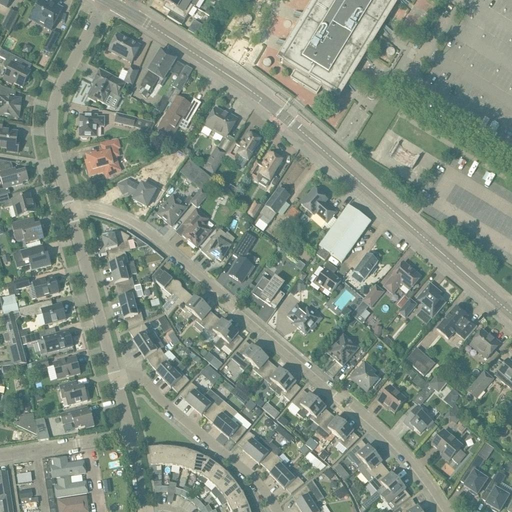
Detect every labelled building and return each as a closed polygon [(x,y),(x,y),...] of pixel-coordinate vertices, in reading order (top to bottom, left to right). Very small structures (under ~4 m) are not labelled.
[(0,0),(0,5),(7,9),(11,0),(0,0)] [(53,8),(39,0),(29,20),(51,31),(63,9),(55,5),(53,8)] [(181,0),(166,0),(165,2),(166,3),(163,8),(170,12),(167,17),(182,26),(185,21),(190,13),(193,7),(181,0)] [(318,0),(281,61),(277,59),(276,60),(294,72),(290,79),(303,87),(306,83),(318,90),(316,94),(317,95),(321,88),(339,99),(340,98),(337,96),(394,0),(318,0)] [(17,13),(12,10),(7,20),(2,29),(8,32),(17,13)] [(243,20),(243,21),(243,22),(244,23),(244,24),(245,24),(246,24),(246,25),(247,25),(248,25),(249,24),(250,24),(250,23),(251,23),(251,22),(252,21),(252,20),(252,19),(251,19),(251,18),(251,17),(250,17),(250,16),(249,16),(248,16),(247,16),(246,16),(245,16),(245,17),(244,17),(244,18),(243,18),(243,19),(243,20)] [(59,35),(53,32),(48,41),(43,50),(49,53),(59,35)] [(140,47),(118,35),(109,51),(132,64),(140,47)] [(386,52),(386,53),(386,54),(387,54),(387,55),(387,56),(388,56),(389,57),(390,57),(391,57),(392,57),(393,57),(393,56),(394,56),(394,55),(395,54),(395,53),(395,52),(395,51),(394,50),(394,49),(393,49),(392,49),(392,48),(391,48),(390,48),(389,48),(389,49),(388,49),(387,50),(387,51),(386,51),(386,52)] [(28,83),(30,81),(29,78),(28,77),(30,73),(24,70),(28,64),(1,50),(0,52),(0,57),(6,61),(4,66),(4,69),(8,71),(3,81),(12,85),(13,83),(22,88),(25,84),(26,84),(28,83)] [(172,88),(175,90),(180,92),(188,79),(180,75),(185,67),(175,61),(176,61),(161,51),(148,72),(150,73),(143,83),(144,84),(142,88),(143,88),(139,93),(146,99),(151,93),(150,92),(152,89),(153,89),(159,78),(164,81),(169,72),(179,77),(172,88)] [(262,63),(262,64),(262,65),(262,66),(263,66),(263,67),(264,67),(264,68),(265,68),(266,68),(267,68),(268,68),(269,67),(270,67),(270,66),(270,65),(271,65),(271,64),(271,63),(271,62),(270,62),(270,61),(270,60),(269,60),(268,60),(268,59),(267,59),(266,59),(265,59),(265,60),(264,60),(263,60),(263,61),(262,62),(262,63)] [(130,68),(124,83),(126,84),(132,87),(139,71),(130,68)] [(126,84),(124,83),(99,70),(94,80),(94,81),(95,82),(96,83),(88,99),(96,103),(97,101),(104,105),(110,94),(118,98),(126,84)] [(16,92),(0,86),(0,116),(19,119),(19,112),(21,113),(21,106),(18,106),(19,102),(21,103),(21,99),(15,99),(16,92)] [(175,90),(172,88),(171,87),(165,97),(164,96),(156,110),(161,113),(167,103),(175,90)] [(175,90),(167,103),(172,106),(157,132),(157,133),(167,138),(171,140),(182,121),(188,125),(195,113),(188,109),(191,105),(177,98),(177,97),(180,92),(175,90)] [(368,96),(368,97),(368,98),(369,99),(369,100),(370,100),(371,100),(371,101),(372,101),(373,101),(373,100),(374,100),(375,100),(375,99),(376,99),(376,98),(377,97),(377,96),(377,95),(376,95),(376,94),(376,93),(375,93),(375,92),(374,92),(373,92),(372,92),(371,92),(370,92),(370,93),(369,93),(369,94),(368,94),(368,95),(368,96)] [(332,110),(332,111),(333,112),(333,113),(334,113),(334,114),(335,114),(336,114),(337,114),(338,114),(339,114),(340,113),(340,112),(341,112),(341,111),(341,110),(341,109),(341,108),(340,108),(340,107),(339,107),(339,106),(338,106),(337,106),(336,106),(335,106),(334,106),(334,107),(333,107),(333,108),(332,109),(332,110)] [(228,116),(215,109),(205,128),(225,140),(237,120),(228,115),(228,116)] [(155,124),(116,115),(114,124),(134,128),(134,129),(142,131),(141,133),(142,136),(149,134),(155,124)] [(89,138),(97,138),(97,128),(104,128),(104,118),(97,118),(97,116),(79,116),(79,138),(80,138),(82,140),(87,140),(89,138)] [(3,122),(0,121),(0,149),(7,150),(7,152),(18,154),(19,143),(16,142),(18,133),(2,131),(3,122)] [(157,133),(155,136),(165,142),(167,138),(157,133)] [(260,141),(247,133),(240,145),(235,142),(225,157),(235,164),(240,157),(248,162),(252,154),(254,155),(257,149),(256,149),(260,141)] [(120,149),(117,140),(100,144),(103,153),(96,154),(96,153),(86,156),(87,161),(85,162),(89,177),(107,172),(109,178),(121,172),(119,168),(116,158),(119,157),(117,150),(120,149)] [(212,175),(225,153),(216,148),(203,169),(210,173),(212,175)] [(262,165),(257,162),(247,177),(257,184),(262,177),(270,182),(274,174),(276,175),(279,169),(278,169),(282,161),(270,154),(262,165)] [(11,163),(0,161),(0,173),(1,178),(3,186),(4,190),(23,185),(22,183),(28,181),(27,180),(28,180),(26,171),(16,174),(15,170),(13,171),(11,163)] [(161,211),(157,216),(167,224),(170,226),(171,227),(172,227),(173,226),(179,218),(187,209),(191,204),(197,209),(208,196),(207,195),(216,184),(193,164),(190,161),(180,173),(183,176),(201,191),(193,200),(189,197),(182,205),(173,197),(169,202),(167,205),(166,204),(160,210),(161,211)] [(136,204),(141,207),(142,206),(146,208),(155,192),(142,185),(140,188),(127,181),(117,186),(123,196),(129,193),(135,197),(133,201),(137,203),(136,204)] [(230,186),(227,191),(234,198),(238,190),(230,186)] [(290,197),(279,189),(260,214),(263,216),(255,227),(263,233),(271,222),(290,197)] [(311,219),(322,229),(336,213),(320,200),(322,197),(314,190),(307,198),(307,197),(300,205),(313,216),(311,219)] [(8,195),(0,197),(0,206),(4,205),(5,209),(13,207),(16,218),(37,213),(33,201),(31,201),(30,196),(9,201),(8,195)] [(262,206),(255,202),(246,215),(253,220),(262,206)] [(245,214),(239,207),(235,213),(240,219),(245,214)] [(371,223),(348,207),(314,254),(317,256),(325,262),(330,255),(342,264),(371,223)] [(295,211),(294,209),(287,218),(293,222),(299,214),(295,211)] [(206,219),(196,210),(182,226),(188,230),(182,237),(197,249),(211,232),(202,224),(206,219)] [(35,226),(33,219),(11,225),(16,242),(24,240),(25,244),(44,239),(41,230),(38,230),(37,226),(35,226)] [(229,238),(220,230),(201,252),(212,262),(212,261),(215,258),(221,262),(226,253),(229,248),(224,245),(229,239),(229,238)] [(109,257),(130,251),(127,242),(130,238),(122,233),(121,233),(120,233),(119,233),(118,233),(118,234),(117,234),(116,236),(116,238),(115,238),(114,237),(102,240),(105,252),(107,251),(109,257)] [(256,240),(245,233),(231,256),(232,256),(234,257),(239,260),(231,272),(229,276),(239,283),(241,284),(246,276),(247,277),(248,277),(248,278),(255,268),(254,268),(252,267),(243,261),(256,240)] [(33,248),(13,254),(16,265),(29,261),(32,272),(42,269),(51,267),(48,255),(45,256),(42,246),(33,248)] [(126,271),(135,269),(133,263),(128,264),(125,253),(130,252),(130,251),(109,257),(109,258),(110,264),(109,265),(112,275),(126,271)] [(162,259),(157,255),(145,258),(146,266),(153,264),(161,262),(161,260),(162,259)] [(354,273),(364,281),(378,262),(367,255),(354,273)] [(296,268),(301,272),(305,266),(300,262),(296,268)] [(323,268),(325,270),(318,279),(317,278),(313,284),(320,289),(321,287),(332,295),(337,288),(338,286),(341,282),(333,276),(334,275),(330,273),(334,268),(326,263),(323,268)] [(411,273),(402,265),(392,277),(383,288),(392,295),(398,288),(400,290),(403,286),(409,292),(421,278),(412,271),(411,273)] [(118,292),(134,288),(134,285),(131,276),(137,275),(135,269),(126,271),(112,275),(114,285),(116,285),(118,292)] [(168,318),(188,294),(182,289),(182,287),(181,285),(180,283),(178,282),(176,282),(174,282),(159,270),(152,278),(154,286),(156,284),(172,297),(162,309),(168,318)] [(306,276),(301,272),(297,278),(303,281),(306,276)] [(285,284),(275,277),(263,294),(256,288),(251,295),(263,304),(266,300),(270,303),(270,304),(276,308),(285,296),(279,292),(285,284)] [(8,290),(12,288),(13,288),(15,296),(19,295),(18,291),(30,288),(27,279),(6,284),(8,290)] [(58,294),(55,279),(47,281),(47,280),(33,283),(37,299),(58,294)] [(303,282),(299,279),(293,288),(289,293),(294,297),(297,292),(304,292),(304,291),(306,291),(306,286),(304,286),(304,285),(304,284),(303,282)] [(134,288),(118,292),(120,299),(118,299),(121,310),(123,309),(135,306),(134,300),(137,300),(137,298),(144,297),(141,286),(134,288)] [(437,292),(430,286),(417,301),(424,307),(421,310),(432,319),(445,304),(434,295),(437,292)] [(307,291),(313,295),(316,291),(310,287),(307,291)] [(363,302),(351,316),(357,321),(362,325),(365,321),(370,315),(365,311),(369,307),(371,308),(383,293),(376,287),(363,302)] [(315,296),(321,301),(324,296),(318,292),(315,296)] [(188,294),(168,318),(168,319),(177,307),(185,314),(183,317),(188,322),(193,316),(203,304),(195,297),(194,299),(188,294)] [(19,314),(15,296),(0,299),(0,311),(3,311),(4,317),(19,314)] [(416,306),(410,300),(395,318),(399,313),(405,319),(416,306)] [(53,308),(51,301),(19,310),(21,317),(35,319),(35,317),(42,315),(45,326),(66,321),(63,310),(60,311),(59,306),(53,308)] [(203,304),(193,316),(198,319),(195,322),(205,330),(215,317),(210,313),(211,311),(203,304)] [(135,306),(123,309),(121,310),(124,320),(125,320),(128,330),(137,326),(144,323),(140,310),(141,310),(140,305),(135,306)] [(305,311),(297,305),(287,317),(295,324),(296,323),(299,326),(297,329),(305,336),(309,331),(313,332),(316,328),(315,325),(319,320),(307,310),(305,311)] [(467,317),(456,307),(437,330),(448,340),(455,332),(466,342),(477,328),(466,319),(467,317)] [(347,320),(352,313),(346,308),(341,315),(347,320)] [(16,322),(20,316),(19,314),(4,317),(7,328),(8,333),(5,334),(3,336),(5,342),(7,343),(11,342),(12,347),(8,348),(13,366),(26,364),(16,325),(16,322)] [(163,317),(158,321),(162,326),(167,323),(163,317)] [(230,328),(222,321),(221,322),(215,317),(205,330),(214,338),(216,335),(221,339),(229,329),(230,328)] [(346,323),(350,326),(354,326),(357,323),(351,318),(346,323)] [(139,351),(140,350),(158,339),(154,333),(151,335),(144,325),(132,331),(129,332),(134,341),(133,342),(139,351)] [(220,352),(224,347),(232,354),(237,348),(243,341),(237,336),(238,335),(230,328),(229,329),(221,339),(214,347),(220,352)] [(44,332),(25,337),(20,339),(23,346),(27,345),(43,341),(46,340),(45,338),(44,332)] [(46,340),(43,341),(47,355),(73,348),(69,332),(45,338),(46,340)] [(491,340),(482,332),(470,346),(487,360),(500,344),(493,338),(491,340)] [(173,333),(168,336),(171,342),(177,338),(173,333)] [(358,349),(343,336),(328,355),(343,368),(358,349)] [(382,342),(388,347),(391,344),(385,338),(382,342)] [(158,339),(140,350),(139,351),(145,360),(146,359),(151,366),(164,356),(157,345),(154,348),(151,343),(158,339)] [(182,345),(188,349),(192,344),(187,339),(182,345)] [(259,354),(260,353),(252,346),(251,348),(245,343),(239,350),(234,355),(230,360),(231,361),(231,360),(240,367),(239,368),(244,372),(251,364),(259,354)] [(208,354),(203,359),(210,365),(215,359),(209,353),(208,354)] [(259,354),(251,364),(255,368),(253,371),(262,379),(273,366),(267,361),(268,360),(260,353),(259,354)] [(202,361),(193,354),(189,357),(198,365),(202,361)] [(423,354),(412,367),(418,372),(429,360),(423,354)] [(151,366),(157,373),(156,374),(163,382),(174,371),(181,365),(175,359),(171,363),(164,356),(151,366)] [(80,375),(76,358),(53,364),(57,381),(80,375)] [(49,368),(47,360),(27,366),(28,374),(49,368)] [(511,364),(508,361),(494,376),(511,391),(511,364)] [(376,373),(364,363),(351,378),(357,384),(358,383),(361,385),(360,387),(367,393),(372,387),(373,388),(380,380),(374,375),(376,373)] [(163,382),(171,389),(172,388),(178,394),(189,382),(181,374),(186,369),(181,365),(174,371),(163,382)] [(288,376),(280,369),(278,371),(273,366),(262,379),(271,386),(269,389),(274,393),(278,388),(287,378),(288,376)] [(213,370),(206,378),(214,386),(222,377),(217,373),(213,370)] [(484,372),(467,392),(476,400),(480,397),(494,380),(484,372)] [(279,397),(281,395),(290,402),(294,397),(301,390),(295,385),(296,383),(288,376),(287,378),(278,388),(274,393),(279,397)] [(427,384),(419,376),(413,383),(421,390),(427,384)] [(442,381),(436,376),(429,385),(429,384),(420,394),(427,400),(434,391),(438,395),(447,385),(442,381)] [(81,387),(78,388),(76,382),(66,384),(59,386),(62,401),(66,400),(68,407),(78,405),(87,402),(87,399),(88,399),(87,393),(85,394),(85,391),(83,386),(81,387)] [(193,410),(203,399),(199,395),(201,392),(191,384),(180,396),(186,402),(185,403),(193,410)] [(406,401),(390,387),(377,402),(384,408),(385,407),(394,414),(406,401)] [(236,388),(231,394),(244,405),(246,403),(249,400),(249,399),(236,388)] [(208,420),(219,408),(224,402),(210,391),(203,399),(193,410),(201,417),(203,416),(208,420)] [(317,403),(318,402),(310,395),(309,396),(303,391),(296,399),(292,404),(300,411),(297,415),(303,420),(308,413),(316,404),(317,403)] [(237,414),(224,402),(219,408),(208,420),(214,425),(213,426),(221,433),(230,422),(237,414)] [(303,420),(308,413),(313,417),(310,420),(320,428),(330,415),(325,410),(326,409),(318,402),(317,403),(316,404),(308,413),(303,420)] [(423,411),(418,406),(403,424),(408,428),(410,426),(420,435),(426,428),(427,430),(429,428),(433,424),(433,423),(421,413),(423,411)] [(89,413),(88,407),(87,408),(78,410),(60,415),(60,416),(63,425),(73,423),(76,430),(78,430),(85,428),(86,430),(94,427),(92,418),(90,413),(89,413)] [(273,409),(268,415),(275,420),(280,414),(273,409)] [(458,420),(449,413),(444,419),(448,422),(452,422),(455,425),(459,421),(458,420)] [(221,433),(229,440),(230,439),(236,444),(247,431),(237,423),(239,421),(235,417),(238,414),(237,414),(230,422),(221,433)] [(34,415),(21,416),(16,427),(37,437),(37,436),(35,422),(34,415)] [(336,436),(339,432),(344,426),(345,425),(337,418),(336,420),(330,415),(320,428),(329,436),(331,433),(336,436)] [(288,423),(281,417),(277,422),(284,428),(288,423)] [(38,442),(49,440),(44,419),(35,422),(37,436),(37,437),(38,442)] [(336,436),(340,440),(338,443),(347,451),(353,446),(359,439),(352,433),(353,432),(345,425),(344,426),(339,432),(336,436)] [(504,437),(507,430),(502,427),(498,434),(504,437)] [(462,447),(444,432),(432,445),(442,454),(440,456),(448,463),(451,460),(457,465),(465,456),(459,450),(462,447)] [(265,442),(260,448),(256,444),(258,441),(249,433),(238,446),(244,451),(243,452),(251,459),(260,448),(265,442)] [(318,446),(310,439),(305,445),(313,452),(318,446)] [(355,465),(359,469),(375,455),(368,447),(367,448),(361,441),(347,455),(348,459),(352,464),(355,465)] [(265,442),(260,448),(251,459),(259,466),(260,465),(266,469),(277,457),(281,452),(271,444),(269,446),(265,442)] [(304,446),(299,450),(304,455),(309,451),(304,446)] [(161,472),(161,466),(161,448),(158,448),(148,449),(151,467),(156,466),(157,472),(161,472)] [(161,466),(171,467),(173,449),(164,448),(161,448),(161,466)] [(171,467),(181,468),(185,451),(182,450),(173,449),(171,467)] [(181,468),(190,471),(197,455),(188,452),(185,451),(181,468)] [(331,457),(324,451),(318,457),(331,468),(336,462),(330,458),(331,457)] [(310,454),(305,459),(314,467),(319,462),(310,454)] [(197,455),(190,471),(199,476),(197,480),(208,461),(205,459),(197,455)] [(359,469),(357,470),(369,484),(373,481),(386,470),(381,464),(382,463),(375,455),(359,469)] [(486,461),(477,455),(460,482),(465,486),(464,487),(470,492),(469,493),(475,497),(476,495),(477,496),(487,481),(480,476),(482,474),(478,472),(486,461)] [(266,469),(271,474),(269,476),(277,483),(287,473),(283,469),(286,466),(277,457),(266,469)] [(85,475),(83,462),(68,465),(67,458),(53,460),(54,467),(50,467),(52,480),(85,475)] [(51,480),(48,461),(42,462),(44,470),(45,481),(51,480)] [(197,480),(205,485),(219,467),(211,462),(208,461),(197,480)] [(7,477),(6,467),(5,467),(7,478),(0,479),(0,501),(2,501),(3,511),(12,511),(11,500),(7,477)] [(226,473),(219,467),(205,485),(212,491),(215,488),(228,476),(226,473)] [(324,475),(330,480),(334,476),(328,470),(324,475)] [(377,493),(376,494),(380,498),(388,492),(397,483),(399,482),(392,474),(390,475),(386,470),(373,481),(369,484),(377,493)] [(506,477),(497,472),(481,500),(487,503),(486,505),(492,509),(492,510),(494,511),(499,511),(508,497),(501,493),(503,491),(499,489),(506,477)] [(291,477),(287,473),(277,483),(284,491),(285,490),(291,495),(298,489),(304,485),(294,474),(291,477)] [(346,473),(341,477),(344,481),(349,476),(346,473)] [(30,474),(17,476),(18,485),(32,483),(30,474)] [(215,488),(222,495),(236,485),(230,478),(228,476),(215,488)] [(86,482),(72,484),(71,478),(57,480),(58,486),(55,487),(56,500),(88,495),(86,482)] [(54,500),(51,480),(45,481),(48,501),(54,500)] [(323,499),(312,482),(293,497),(297,504),(295,504),(300,511),(303,511),(313,506),(323,499)] [(399,482),(397,483),(388,492),(380,498),(392,511),(397,508),(402,504),(410,498),(404,491),(406,490),(399,482)] [(169,487),(168,493),(174,495),(176,489),(177,484),(169,483),(169,487)] [(217,499),(222,507),(227,504),(243,495),(241,492),(236,485),(222,495),(217,499)] [(348,495),(343,487),(334,493),(339,501),(348,495)] [(359,492),(354,487),(349,491),(353,498),(354,497),(359,492)] [(186,499),(189,494),(183,491),(180,497),(186,499)] [(191,503),(195,498),(189,494),(186,499),(191,503)] [(227,504),(231,511),(233,511),(248,506),(244,498),(243,495),(227,504)] [(90,511),(88,497),(58,502),(59,511),(90,511)] [(200,503),(195,498),(191,503),(196,507),(200,503)] [(420,511),(418,507),(416,508),(412,500),(398,510),(399,511),(420,511)] [(200,511),(205,508),(200,503),(196,507),(200,511)]
